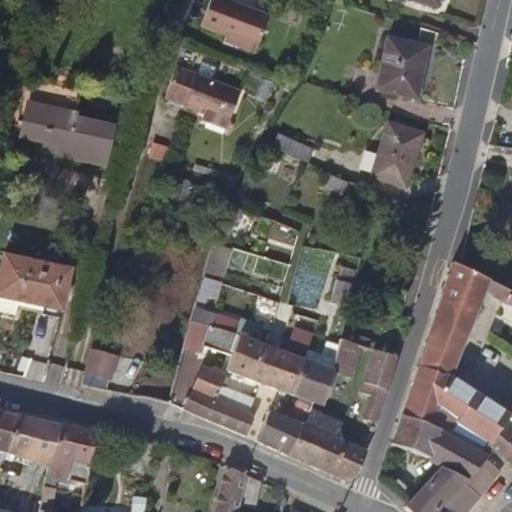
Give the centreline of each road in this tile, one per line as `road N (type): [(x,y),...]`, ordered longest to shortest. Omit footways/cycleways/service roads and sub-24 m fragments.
road 1 (residential): [(496,0),(443,244),(359,501)]
road 2 (residential): [(0,391),(182,432),(359,501)]
